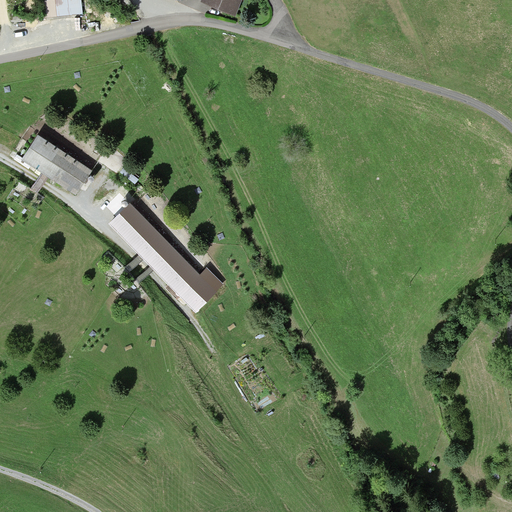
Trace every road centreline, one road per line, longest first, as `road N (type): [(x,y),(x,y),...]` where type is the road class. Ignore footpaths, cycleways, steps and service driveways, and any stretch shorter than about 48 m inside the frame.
road 1 (residential): [(281,41),(179,21),(0,57)]
road 2 (residential): [(511,128),(466,99),(281,41)]
